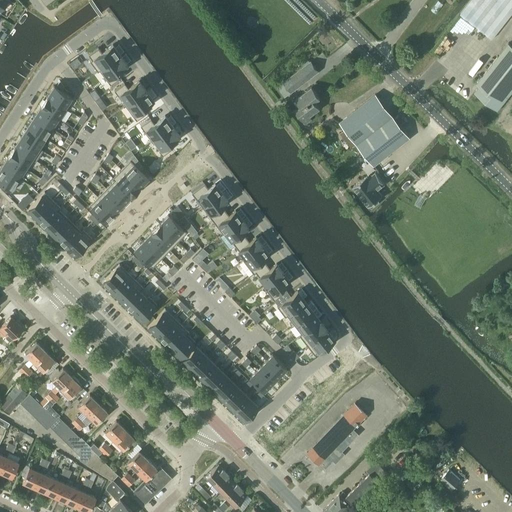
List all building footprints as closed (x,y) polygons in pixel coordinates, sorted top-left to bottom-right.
[(0,0),(0,12),(2,10),(8,0),(0,0)] [(511,0),(472,0),(461,14),(492,38),(511,11),(511,0)] [(475,93),(498,111),(511,93),(511,45),(509,43),(477,83),(480,86),(475,93)] [(98,47),(88,54),(92,59),(90,61),(98,71),(120,54),(113,44),(102,52),(98,47)] [(257,54),(251,47),(246,50),(252,57),(257,54)] [(120,54),(98,71),(100,70),(110,84),(120,77),(117,72),(128,64),(127,63),(121,54),(120,54)] [(77,57),(69,63),(73,68),(81,62),(77,57)] [(301,69),(284,82),(292,92),(320,71),(311,60),(310,61),(308,59),(299,66),(301,69)] [(124,82),(115,90),(126,105),(146,89),(140,80),(139,79),(128,87),(124,82)] [(54,85),(47,96),(67,108),(74,98),(54,85)] [(297,99),(302,105),(303,107),(313,100),(315,102),(321,98),(312,87),(297,99)] [(146,89),(126,105),(137,120),(147,112),(143,108),(154,100),(146,89)] [(376,94),(341,122),(374,164),(409,137),(376,94)] [(41,105),(41,106),(60,118),(67,108),(47,96),(41,105)] [(302,105),(296,109),(307,123),(312,119),(310,116),(320,109),(315,102),(313,100),(303,107),(302,105)] [(41,106),(34,116),(54,128),(60,118),(41,106)] [(151,118),(141,125),(152,140),(172,125),(165,115),(154,123),(151,118)] [(34,116),(28,126),(47,138),(54,128),(34,116)] [(172,125),(152,140),(152,141),(154,139),(161,149),(159,150),(163,155),(173,148),(169,143),(180,135),(179,134),(173,125),(172,125)] [(28,126),(21,136),(43,150),(43,149),(39,147),(45,138),(47,139),(47,138),(28,126)] [(21,136),(15,146),(36,160),(43,150),(21,136)] [(8,156),(28,169),(28,168),(26,167),(32,158),(36,160),(15,146),(14,146),(8,156)] [(8,156),(2,166),(21,179),(28,169),(8,156)] [(130,159),(121,168),(140,186),(148,177),(130,159)] [(2,166),(0,168),(0,179),(4,182),(2,185),(10,191),(12,188),(14,189),(21,179),(2,166)] [(121,168),(113,177),(131,195),(132,195),(139,187),(140,186),(121,168)] [(367,176),(354,186),(369,206),(370,205),(372,207),(379,202),(378,200),(383,195),(378,189),(385,183),(376,172),(369,178),(367,176)] [(114,179),(106,187),(123,204),(131,195),(113,177),(114,179)] [(204,183),(192,193),(202,206),(222,191),(215,183),(208,188),(204,183)] [(76,185),(73,189),(78,194),(82,189),(76,185)] [(106,187),(98,196),(114,212),(123,204),(106,187)] [(45,191),(27,209),(36,217),(53,199),(45,191)] [(222,191),(202,206),(213,220),(225,210),(222,205),(228,200),(228,199),(222,192),(222,191)] [(98,196),(89,205),(106,221),(114,212),(98,196)] [(53,199),(36,217),(43,224),(61,207),(53,199)] [(178,205),(173,209),(179,217),(184,213),(178,205)] [(61,207),(43,224),(51,232),(67,216),(59,209),(61,207)] [(225,210),(213,220),(223,233),(242,218),(236,210),(229,215),(225,210)] [(169,214),(160,223),(178,241),(187,232),(169,214)] [(67,216),(51,232),(59,239),(74,223),(67,216)] [(223,233),(220,236),(230,248),(235,245),(246,237),(242,232),(249,227),(248,226),(242,218),(223,233)] [(74,223),(59,239),(67,247),(84,229),(83,229),(82,230),(74,223)] [(152,231),(151,231),(170,249),(178,241),(160,223),(159,223),(152,231)] [(84,229),(67,247),(75,255),(92,237),(84,229)] [(151,231),(143,240),(161,258),(170,249),(151,231)] [(246,237),(235,245),(245,258),(243,259),(243,260),(263,245),(262,244),(257,237),(256,236),(249,241),(246,237)] [(143,240),(134,249),(153,267),(161,258),(143,240)] [(263,245),(243,260),(253,273),(266,263),(262,258),(269,253),(263,245)] [(119,263),(102,281),(110,289),(127,271),(119,263)] [(266,263),(253,273),(254,273),(256,272),(265,284),(263,286),(264,286),(283,271),(277,263),(277,264),(276,263),(270,268),(266,263)] [(127,271),(110,289),(118,296),(135,279),(127,271)] [(283,271),(264,286),(274,300),(287,290),(283,285),(290,280),(283,271)] [(135,279),(118,296),(126,304),(143,286),(135,279)] [(18,290),(22,294),(28,288),(24,284),(18,290)] [(143,286),(126,304),(133,311),(149,296),(149,295),(147,297),(140,290),(143,287),(143,286)] [(298,290),(277,306),(285,316),(305,300),(298,290)] [(149,296),(133,311),(142,319),(157,303),(149,296)] [(305,300),(285,316),(287,315),(294,324),(313,310),(305,300)] [(165,308),(148,326),(156,334),(173,316),(165,308)] [(313,310),(294,324),(301,333),(299,334),(300,335),(320,319),(313,310)] [(0,327),(0,329),(5,334),(5,336),(8,339),(10,339),(12,337),(13,337),(22,327),(11,316),(0,327)] [(173,316),(156,334),(164,341),(181,324),(173,316)] [(320,319),(300,335),(307,344),(327,329),(327,328),(320,319),(320,320),(320,319)] [(181,324),(164,341),(172,349),(189,331),(181,324)] [(327,329),(307,344),(315,354),(335,339),(327,329)] [(189,331),(172,349),(180,357),(195,341),(188,333),(189,331)] [(25,352),(34,361),(45,349),(36,340),(25,352)] [(196,345),(182,359),(188,365),(202,351),(196,345)] [(45,349),(34,361),(43,370),(54,358),(45,349)] [(202,351),(188,365),(194,370),(208,356),(202,351)] [(272,353),(267,359),(281,373),(287,367),(272,353)] [(208,356),(194,370),(199,376),(213,362),(208,356)] [(267,359),(261,365),(275,379),(281,373),(267,359)] [(213,362),(199,376),(205,381),(219,367),(213,362)] [(19,369),(23,373),(29,367),(25,363),(19,369)] [(261,365),(256,370),(270,384),(275,379),(261,365)] [(29,367),(23,373),(26,376),(32,370),(29,367)] [(57,384),(52,389),(55,393),(61,387),(72,375),(63,367),(52,378),(57,384)] [(219,367),(205,381),(211,387),(224,372),(219,367)] [(256,370),(250,376),(264,390),(270,384),(256,370)] [(224,372),(211,387),(216,392),(230,378),(224,372)] [(72,375),(61,387),(70,396),(74,400),(85,389),(81,384),(72,375)] [(230,378),(216,392),(222,398),(236,383),(230,378)] [(236,383),(222,398),(227,403),(241,389),(236,383)] [(17,384),(0,402),(0,405),(8,413),(27,392),(17,384)] [(52,389),(46,395),(49,399),(55,393),(52,389)] [(241,389),(227,403),(233,408),(247,394),(241,389)] [(29,393),(21,402),(25,406),(33,397),(29,393)] [(55,393),(49,399),(53,402),(59,396),(55,393)] [(78,405),(88,414),(99,402),(90,393),(78,405)] [(247,394),(233,408),(238,414),(252,400),(247,394)] [(33,397),(25,406),(29,410),(38,402),(33,397)] [(252,400),(238,414),(244,420),(258,406),(252,400)] [(38,402),(29,410),(34,414),(42,406),(38,402)] [(99,402),(88,414),(96,422),(107,410),(99,402)] [(354,403),(307,452),(324,469),(358,433),(352,428),(366,413),(354,403)] [(42,406),(34,414),(38,419),(46,410),(42,406)] [(46,410),(38,419),(43,423),(51,415),(46,410)] [(51,415),(43,423),(47,428),(50,425),(55,419),(51,415)] [(55,419),(50,425),(54,429),(63,421),(58,416),(55,419)] [(73,422),(76,425),(82,419),(78,416),(73,422)] [(82,419),(76,425),(80,429),(86,423),(82,419)] [(105,431),(114,440),(125,428),(116,419),(105,431)] [(63,421),(54,429),(59,434),(67,425),(63,421)] [(67,425),(59,434),(64,438),(72,430),(67,425)] [(125,428),(114,440),(123,448),(134,437),(125,428)] [(72,430),(64,438),(68,443),(76,434),(72,430)] [(76,434),(68,443),(77,451),(86,442),(82,437),(81,438),(76,434)] [(86,442),(77,451),(80,454),(81,454),(81,460),(85,463),(95,453),(95,452),(90,447),(90,446),(86,442)] [(105,442),(95,452),(95,453),(98,456),(103,451),(109,445),(105,442)] [(109,445),(103,451),(106,455),(112,449),(109,445)] [(127,461),(137,470),(148,458),(139,449),(127,461)] [(95,453),(85,463),(112,480),(113,480),(118,475),(98,456),(95,453)] [(7,456),(0,471),(11,476),(18,461),(7,456)] [(148,458),(137,470),(145,479),(134,489),(146,501),(170,477),(162,469),(159,472),(156,469),(157,467),(148,458)] [(370,472),(357,485),(356,484),(353,487),(354,489),(348,495),(343,491),(341,493),(340,492),(323,510),(325,511),(345,511),(353,503),(355,505),(368,493),(370,495),(374,491),(372,489),(380,482),(381,483),(390,474),(377,461),(367,470),(370,472)] [(219,464),(204,478),(207,481),(210,479),(214,483),(226,472),(219,464)] [(22,481),(33,486),(40,471),(29,466),(22,481)] [(441,479),(452,489),(461,479),(450,469),(441,479)] [(33,486),(44,491),(51,476),(40,471),(33,486)] [(226,472),(214,483),(221,491),(233,479),(226,472)] [(121,478),(125,482),(131,476),(127,473),(121,478)] [(44,491),(55,496),(62,481),(51,476),(44,491)] [(131,476),(125,482),(129,485),(135,479),(131,476)] [(233,479),(221,491),(228,498),(240,487),(233,479)] [(108,484),(106,488),(118,500),(111,507),(115,511),(132,511),(133,511),(118,497),(124,491),(113,480),(112,480),(108,484)] [(55,496),(66,501),(73,486),(62,481),(55,496)] [(442,481),(434,491),(449,504),(457,495),(442,481)] [(66,501),(77,506),(84,491),(73,486),(66,501)] [(240,487),(228,498),(235,505),(236,504),(243,511),(252,499),(240,487)] [(84,491),(77,506),(88,511),(95,496),(84,491)] [(100,498),(93,511),(101,511),(103,509),(106,511),(105,511),(115,511),(111,507),(105,501),(100,498)]
